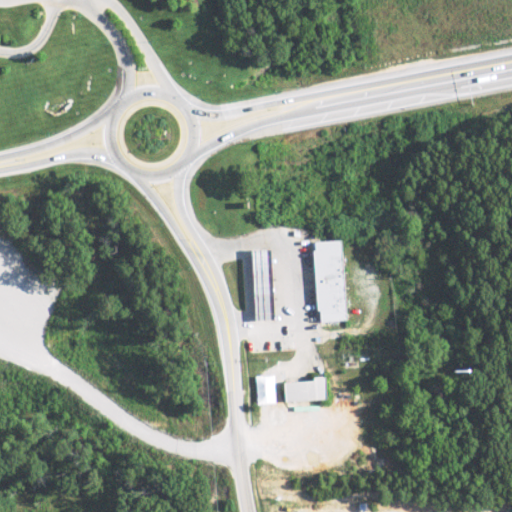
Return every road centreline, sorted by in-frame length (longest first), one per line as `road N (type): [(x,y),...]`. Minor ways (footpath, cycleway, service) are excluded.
road 1 (residential): [(249,511),(225,319),(190,240)]
road 2 (secondary): [(143,172),(179,159),(189,133),(180,107),(156,93),(130,96),(108,126),(112,151),(143,172)]
road 3 (secondary): [(327,96),(511,65)]
road 4 (secondary): [(179,159),(327,96)]
road 5 (secondary): [(327,96),(180,107)]
road 6 (secondary): [(0,165),(91,154),(120,161)]
road 7 (secondary): [(112,114),(0,159)]
